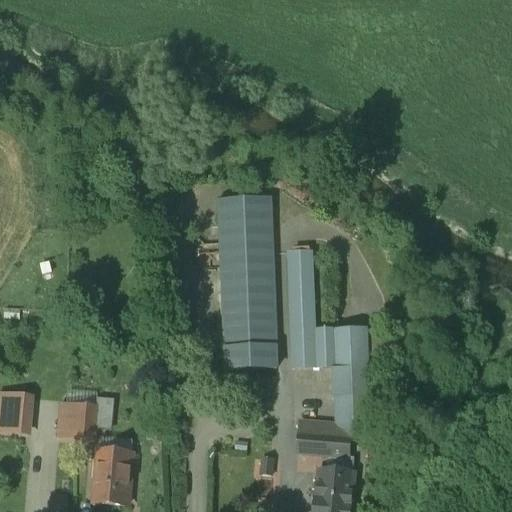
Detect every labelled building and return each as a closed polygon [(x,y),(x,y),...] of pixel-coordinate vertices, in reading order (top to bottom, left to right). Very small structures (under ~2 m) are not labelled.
[(277,372),(271,204),(221,205),(227,373),(277,372)] [(313,257),(289,257),(293,371),(317,371),(316,336),(313,257)] [(370,442),(366,335),(316,336),(317,371),(337,370),(339,430),(347,431),(346,442),(350,443),(370,442)] [(114,398),(98,397),(97,411),(98,412),(97,424),(111,425),(114,398)] [(27,401),(1,398),(0,404),(0,434),(23,437),(27,401)] [(97,411),(78,410),(77,424),(61,422),(59,440),(95,443),(97,424),(98,412),(97,411)] [(339,430),(301,427),(298,457),(348,461),(350,443),(346,442),(347,431),(339,430)] [(133,459),(99,456),(95,506),(128,509),(133,459)] [(265,477),(277,479),(280,460),(268,458),(265,477)] [(350,511),(354,478),(321,475),(318,506),(316,505),(316,507),(318,507),(317,511),(350,511)]
